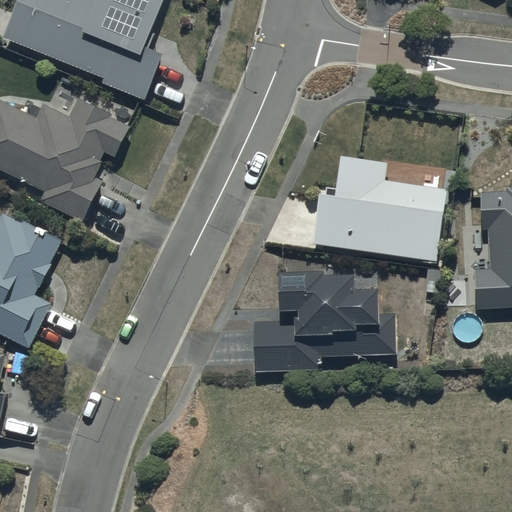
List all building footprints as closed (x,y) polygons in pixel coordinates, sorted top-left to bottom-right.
[(18,0),(5,34),(104,75),(103,79),(146,97),(165,51),(145,43),(163,0),(18,0)] [(0,167),(44,190),(40,197),(83,219),(105,178),(96,173),(107,151),(114,155),(130,124),(111,114),(113,109),(81,93),(69,115),(44,102),(36,116),(0,97),(0,167)] [(335,190),(319,188),(312,240),(434,257),(444,185),(383,177),(385,159),(340,152),(335,190)] [(506,191),(481,191),(481,226),(488,226),(489,267),(475,267),(476,306),(511,305),(511,184),(506,185),(506,191)] [(0,329),(31,345),(53,301),(36,293),(64,236),(23,216),(21,220),(4,211),(0,218),(0,329)] [(323,266),(278,267),(278,305),(293,305),(293,319),(254,320),(254,368),(321,367),(321,353),(395,351),(395,312),(376,313),(375,283),(352,283),(351,268),(323,269),(323,266)]
